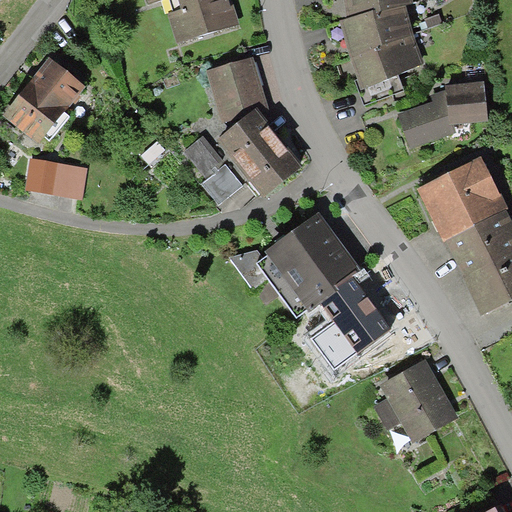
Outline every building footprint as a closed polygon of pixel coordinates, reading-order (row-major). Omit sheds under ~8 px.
[(147,0),(149,5),(163,0),(170,0),(174,13),(166,15),(176,44),(240,24),(232,0),(147,0)] [(414,4),(412,0),(343,0),(348,18),(374,11),(375,14),(406,6),(414,4)] [(414,34),(406,6),(375,14),(374,11),(348,18),(340,20),(351,59),(414,34)] [(414,34),(351,59),(359,79),(356,80),(366,105),(405,91),(399,75),(425,63),(414,34)] [(3,115),(36,142),(43,135),(50,140),(70,115),(65,111),(86,86),(51,57),(3,115)] [(217,140),(263,198),(304,168),(264,116),(272,114),(255,57),(207,71),(222,123),(246,116),(217,140)] [(397,114),(409,150),(457,132),(453,124),(488,121),(485,81),(445,84),(446,90),(431,95),(434,101),(397,114)] [(242,187),(204,138),(186,152),(207,180),(202,184),(218,205),(242,187)] [(445,240),(447,239),(507,209),(481,158),(419,190),(445,240)] [(29,160),(24,192),(84,200),(89,168),(29,160)] [(511,219),(507,209),(447,239),(466,277),(511,253),(511,219)] [(310,314),(320,306),(334,295),(331,290),(353,274),(361,270),(319,213),(282,241),(262,256),(257,251),(229,259),(253,291),(268,279),(298,320),(308,312),(310,314)] [(511,300),(511,253),(466,277),(464,278),(483,315),(511,300)] [(393,330),(353,274),(331,290),(334,295),(320,306),(331,322),(309,337),(335,371),(358,354),(393,330)] [(402,421),(414,443),(459,418),(427,358),(381,383),(388,396),(373,404),(387,429),(402,421)]
